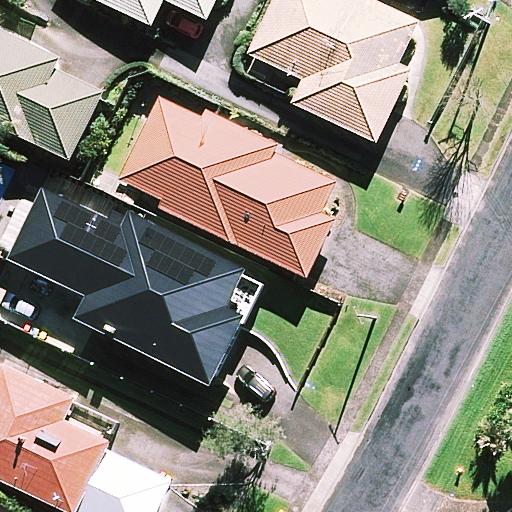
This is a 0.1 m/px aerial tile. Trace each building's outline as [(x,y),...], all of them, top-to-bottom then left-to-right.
[(224,0),(94,0),(158,29),(170,3),(214,23),(224,0)] [(422,28),(362,0),(279,0),(253,57),(309,83),(299,106),(383,145),(415,75),(403,69),(422,28)] [(57,74),(63,62),(0,32),(0,126),(77,163),(108,98),(57,74)] [(345,181),(167,95),(121,189),(313,281),(340,224),(327,218),(345,181)] [(127,227),(50,189),(14,262),(94,301),(83,323),(219,390),(271,284),(133,216),(127,227)] [(82,406),(9,370),(0,388),(0,479),(67,511),(164,511),(177,485),(113,454),(116,447),(73,426),(82,406)]
